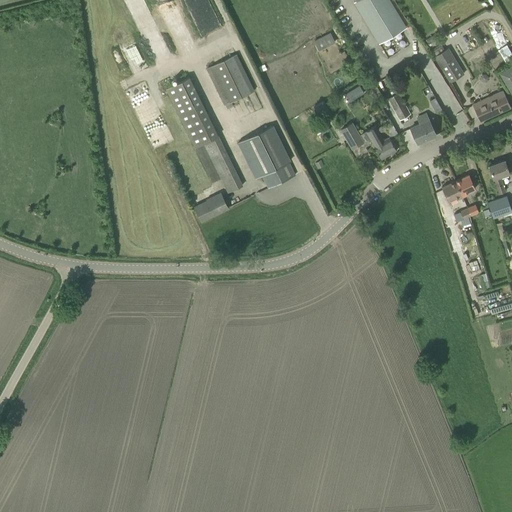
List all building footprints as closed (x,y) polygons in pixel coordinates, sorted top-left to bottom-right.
[(355,0),(356,0),(353,2),(378,44),(406,27),(389,0),(355,0)] [(319,49),(333,42),(329,33),(315,40),(319,49)] [(448,48),(444,50),(442,45),(431,51),(449,82),(463,74),(448,48)] [(236,54),(207,68),(225,105),(253,91),(236,54)] [(511,92),(511,64),(499,73),(511,93),(511,92)] [(226,150),(189,77),(166,88),(212,182),(221,178),(228,192),(243,185),(226,150)] [(360,84),(345,92),(350,100),(364,92),(360,84)] [(510,107),(502,91),(473,104),(476,111),(480,120),(510,107)] [(410,114),(398,93),(387,99),(400,120),(410,114)] [(320,114),(329,109),(324,101),(316,105),(320,114)] [(435,134),(431,125),(429,120),(411,129),(413,134),(417,143),(435,134)] [(396,150),(391,141),(388,137),(383,140),(374,125),(365,131),(358,135),(351,123),(341,129),(352,148),(362,142),(363,145),(371,141),(381,158),(396,150)] [(295,175),(290,166),(272,126),(245,139),(263,179),(268,188),(295,175)] [(507,169),(504,160),(488,165),(491,175),(493,178),(499,194),(505,192),(499,175),(508,172),(507,169)] [(462,196),(468,194),(466,191),(474,188),(473,183),(468,174),(455,181),(462,196)] [(455,181),(441,187),(445,196),(447,200),(456,196),(457,198),(462,196),(455,181)] [(227,208),(223,199),(220,193),(208,200),(208,201),(195,207),(197,212),(201,221),(227,208)] [(492,218),(508,213),(509,218),(511,216),(511,211),(511,212),(506,196),(487,202),(492,218)] [(475,204),(467,208),(471,216),(478,212),(475,204)] [(463,219),(471,216),(467,208),(459,211),(463,219)] [(501,222),(494,224),(499,241),(505,239),(504,237),(505,237),(501,222)] [(511,234),(505,237),(504,237),(505,239),(499,241),(504,256),(510,254),(510,256),(511,255),(511,248),(508,249),(507,247),(511,245),(511,234)]
